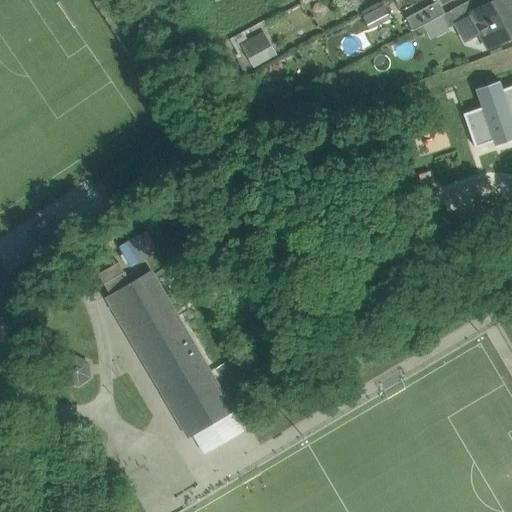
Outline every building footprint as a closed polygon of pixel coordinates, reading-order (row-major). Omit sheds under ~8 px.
[(470,0),(445,14),(442,15),(448,28),(456,23),(471,15),(471,14),(489,4),(487,0),(470,0)] [(511,0),(495,0),(489,4),(471,14),(471,15),(456,23),(465,40),(480,32),(489,47),(501,41),(509,43),(511,36),(511,0)] [(438,1),(406,18),(413,31),(425,24),(442,15),(445,14),(438,1)] [(384,2),(361,15),(370,31),(393,18),(384,2)] [(432,36),(448,28),(442,15),(425,24),(432,36)] [(241,43),(256,68),(277,55),(262,30),(241,43)] [(463,114),(475,148),(494,142),(495,143),(511,137),(511,86),(503,90),(500,81),(476,89),(482,108),(463,114)] [(35,248),(15,262),(29,282),(49,269),(35,248)] [(103,284),(125,272),(119,262),(97,274),(103,284)] [(109,295),(130,282),(125,272),(103,284),(109,295)] [(231,410),(151,273),(107,298),(116,313),(120,311),(192,433),(231,410)] [(85,354),(61,362),(69,385),(93,377),(85,354)]
